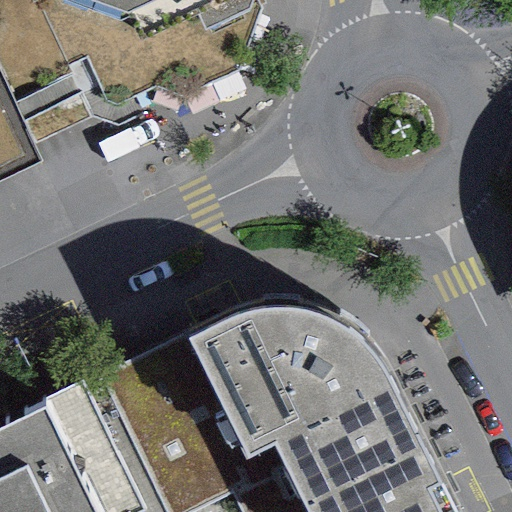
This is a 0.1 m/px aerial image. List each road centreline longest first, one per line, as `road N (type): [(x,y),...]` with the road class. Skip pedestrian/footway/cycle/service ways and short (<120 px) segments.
road 1 (residential): [(341,144),(1,306)]
road 2 (residential): [(511,366),(421,187)]
